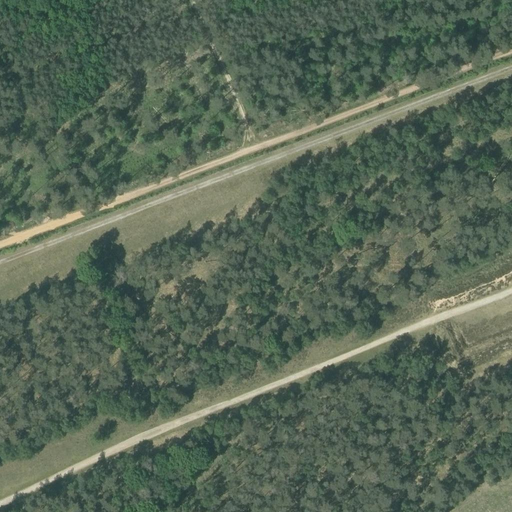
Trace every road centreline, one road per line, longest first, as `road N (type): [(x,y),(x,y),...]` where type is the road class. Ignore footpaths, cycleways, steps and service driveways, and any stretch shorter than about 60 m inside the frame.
road 1 (track): [(0,505),(180,420),(511,285)]
road 2 (track): [(0,264),(511,68)]
road 3 (track): [(511,54),(0,246)]
